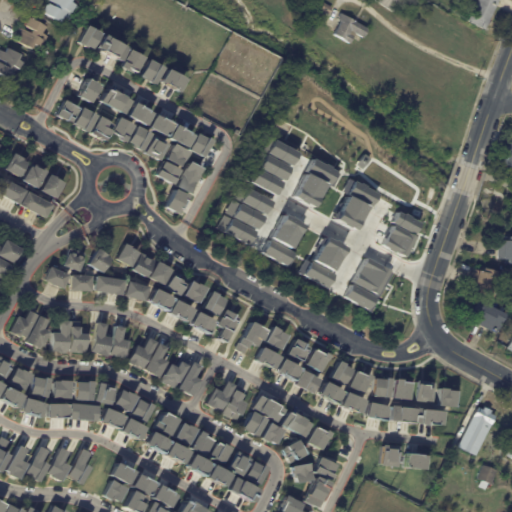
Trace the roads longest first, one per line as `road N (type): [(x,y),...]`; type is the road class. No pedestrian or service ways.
road 1 (residential): [(18,282),(47,300),(139,316),(351,429),(429,442)]
road 2 (residential): [(35,130),(69,65),(84,61),(212,131),(224,150),(176,240)]
road 3 (residential): [(131,199),(195,255),(350,342),(399,353),(437,335)]
road 4 (residential): [(0,343),(41,363),(118,373),(267,453),(277,468)]
road 5 (residential): [(0,418),(94,437),(234,511)]
road 6 (residential): [(461,189),(426,288),(429,319),(451,349),(511,384)]
road 7 (residential): [(131,199),(137,181),(129,163),(111,157),(94,166),(87,184),(96,201),(114,207),(131,199)]
road 8 (residential): [(511,45),(468,167)]
